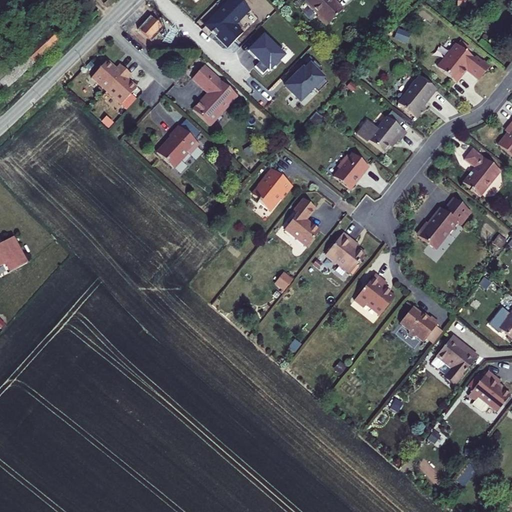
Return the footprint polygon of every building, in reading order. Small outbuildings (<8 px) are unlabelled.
[(216,38),(227,49),(243,32),(237,26),(251,10),(240,0),(226,0),(203,26),(211,33),(214,30),(219,34),(216,38)] [(319,15),(317,18),(326,27),(342,11),(331,0),(305,0),(305,1),(319,15)] [(137,30),(151,42),(163,29),(150,17),(137,30)] [(39,29),(31,38),(17,51),(22,56),(0,77),(0,103),(56,48),(39,29)] [(267,70),(269,71),(284,56),(278,49),(279,48),(265,33),(248,50),(260,62),(255,66),(263,74),(267,70)] [(438,68),(455,82),(465,69),(478,80),(489,67),(475,56),(474,58),(456,44),(443,58),(445,60),(438,68)] [(91,79),(106,92),(125,71),(119,66),(114,70),(106,63),(91,79)] [(302,67),(284,86),(300,102),(315,88),(318,91),(326,82),(323,79),(325,78),(310,63),(304,69),(302,67)] [(205,67),(193,80),(209,95),(203,103),(201,102),(193,111),(211,127),(238,97),(205,67)] [(125,71),(106,92),(121,105),(135,89),(127,81),(131,76),(125,71)] [(398,103),(418,119),(427,108),(423,105),(427,100),(429,101),(437,90),(421,77),(416,81),(415,80),(408,89),(410,90),(398,103)] [(406,134),(387,118),(378,128),(368,120),(366,123),(364,123),(362,125),(363,128),(357,134),(367,142),(369,141),(383,153),(395,139),(399,142),(406,134)] [(511,121),(509,126),(511,127),(498,145),(511,156),(511,121)] [(198,145),(178,126),(169,136),(170,138),(156,153),(173,169),(187,154),(189,155),(198,145)] [(499,171),(473,150),(464,161),(476,170),(475,173),(471,172),(463,183),(471,190),(470,191),(472,193),(473,191),(481,198),(489,188),(489,184),(499,171)] [(332,179),(348,192),(358,180),(360,181),(369,170),(351,156),(348,159),(346,158),(337,170),(338,171),(332,179)] [(257,201),(267,210),(278,197),(280,199),(282,199),(292,187),(285,181),(282,182),(278,179),(280,177),(271,169),(257,186),(259,187),(252,195),(258,200),(257,201)] [(278,197),(267,210),(269,211),(280,199),(278,197)] [(305,220),(315,209),(303,199),(293,211),(296,213),(284,230),(306,247),(319,231),(305,220)] [(441,209),(425,228),(442,242),(458,223),(461,225),(471,213),(454,200),(445,211),(441,209)] [(442,242),(425,228),(418,237),(435,250),(442,242)] [(350,274),(365,254),(357,248),(356,249),(352,246),(354,243),(343,234),(326,255),(350,274)] [(0,266),(4,265),(9,273),(26,264),(12,238),(0,244),(0,266)] [(283,271),(273,283),(283,291),(293,279),(283,271)] [(383,289),(386,285),(375,275),(354,301),(363,308),(366,304),(380,316),(394,298),(383,289)] [(428,319),(413,307),(400,323),(408,330),(408,334),(412,338),(416,336),(423,342),(438,323),(430,317),(428,319)] [(511,312),(511,314),(504,309),(493,323),(511,338),(511,312)] [(458,342),(451,336),(436,355),(442,361),(436,369),(454,384),(474,359),(456,344),(458,342)] [(497,385),(500,381),(487,371),(468,395),(474,401),(477,397),(496,412),(509,395),(497,385)]
